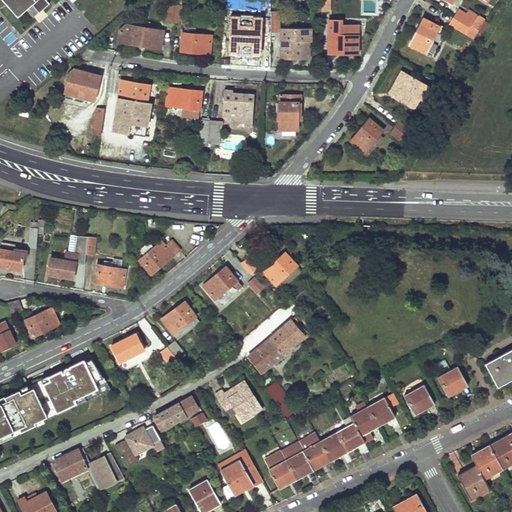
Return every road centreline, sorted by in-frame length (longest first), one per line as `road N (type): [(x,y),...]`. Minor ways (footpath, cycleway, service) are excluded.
road 1 (residential): [(0,476),(194,388),(291,315)]
road 2 (residential): [(83,52),(199,70),(362,80)]
road 3 (primary): [(273,191),(64,171),(0,150)]
road 4 (primary): [(253,207),(511,212)]
road 5 (primary): [(0,169),(111,200),(253,207)]
road 6 (primary): [(511,197),(273,191)]
road 7 (residential): [(130,312),(253,207)]
road 8 (residential): [(0,374),(130,312)]
road 9 (residential): [(273,191),(329,131),(362,80)]
road 10 (residential): [(294,511),(421,451)]
road 11 (residential): [(7,288),(130,312)]
